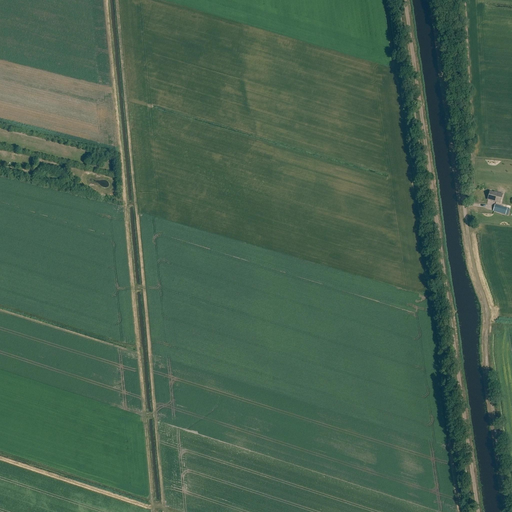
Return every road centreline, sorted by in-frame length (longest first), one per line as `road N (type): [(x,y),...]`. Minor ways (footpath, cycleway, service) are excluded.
road 1 (track): [(508,511),(436,0)]
road 2 (track): [(404,0),(476,511)]
